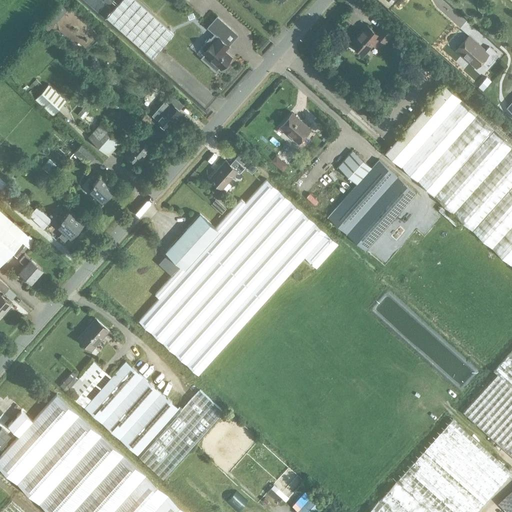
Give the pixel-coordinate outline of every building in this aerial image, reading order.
[(152,57),(174,33),(136,0),(119,0),(120,0),(106,17),(152,57)] [(48,31),(67,9),(61,3),(41,25),(48,31)] [(190,47),(216,71),(219,67),(221,68),(231,57),(224,50),(228,45),(222,40),(232,30),(237,35),(237,34),(217,16),(208,27),(215,33),(210,38),(201,48),(204,51),(203,52),(205,54),(202,57),(190,47)] [(386,41),(394,32),(384,23),(376,32),(366,24),(350,42),(364,54),(380,36),(386,41)] [(457,49),(477,67),(482,61),(488,66),(499,54),(489,45),(485,50),(469,36),(457,49)] [(499,72),(504,63),(499,60),(494,69),(499,72)] [(511,133),(450,78),(385,151),(511,264),(511,133)] [(49,84),(35,99),(40,104),(52,115),(61,105),(66,100),(49,84)] [(180,109),(185,104),(174,94),(167,102),(170,105),(158,119),(168,128),(183,112),(180,109)] [(88,112),(83,107),(78,113),(83,118),(88,112)] [(299,141),(311,128),(293,112),(281,125),(299,141)] [(109,155),(121,141),(100,122),(87,136),(109,155)] [(138,163),(152,146),(142,137),(127,153),(138,163)] [(88,164),(96,155),(83,142),(74,152),(88,164)] [(337,166),(356,183),(327,215),(366,250),(416,193),(378,158),(371,166),(352,149),(337,166)] [(288,165),(276,155),(271,161),(283,171),(288,165)] [(58,166),(49,158),(42,167),(51,174),(58,166)] [(239,172),(245,166),(235,158),(230,163),(226,159),(210,177),(222,188),(237,170),(239,172)] [(113,191),(114,189),(112,187),(117,182),(111,177),(110,178),(103,172),(95,181),(94,180),(93,181),(96,184),(91,189),(96,194),(92,199),(97,204),(102,198),(103,200),(112,190),(113,191)] [(193,259),(159,297),(139,320),(198,374),(305,256),(317,267),(338,243),(267,178),(245,202),(193,259)] [(78,214),(71,208),(77,202),(71,197),(65,204),(70,209),(63,216),(62,215),(60,217),(63,220),(59,225),(64,230),(59,235),(65,240),(69,235),(71,236),(80,226),(81,227),(82,225),(80,223),(85,217),(79,212),(78,214)] [(155,294),(159,297),(193,259),(245,202),(241,198),(215,227),(200,213),(165,251),(181,265),(155,294)] [(456,226),(459,222),(441,205),(438,209),(456,226)] [(43,229),(51,220),(36,206),(29,215),(43,229)] [(0,265),(28,235),(0,209),(0,265)] [(18,258),(28,246),(23,241),(13,253),(18,258)] [(31,281),(42,268),(25,253),(19,259),(25,265),(20,271),(31,281)] [(0,286),(5,291),(9,286),(0,277),(0,286)] [(0,316),(12,303),(0,292),(0,316)] [(93,348),(108,330),(94,319),(79,336),(93,348)] [(511,349),(494,369),(498,373),(511,386),(511,349)] [(73,369),(60,384),(67,391),(163,478),(224,410),(200,388),(181,410),(125,360),(115,372),(112,370),(109,374),(94,361),(79,378),(76,376),(78,374),(73,369)] [(511,386),(498,373),(463,411),(511,455),(511,386)] [(21,410),(12,421),(8,425),(19,435),(0,455),(0,466),(50,511),(188,511),(57,393),(32,420),(21,410)] [(475,511),(511,471),(453,418),(397,480),(367,511),(475,511)] [(0,446),(10,435),(1,427),(0,428),(0,446)] [(289,497),(274,484),(267,492),(279,502),(282,499),(286,501),(289,497)] [(511,511),(511,488),(505,495),(497,502),(505,511),(511,511)] [(236,490),(226,501),(238,511),(248,501),(236,490)] [(292,506),(298,511),(304,511),(316,499),(306,490),(292,506)] [(26,511),(12,499),(0,511),(26,511)] [(316,500),(305,511),(329,511),(330,511),(316,500)]
